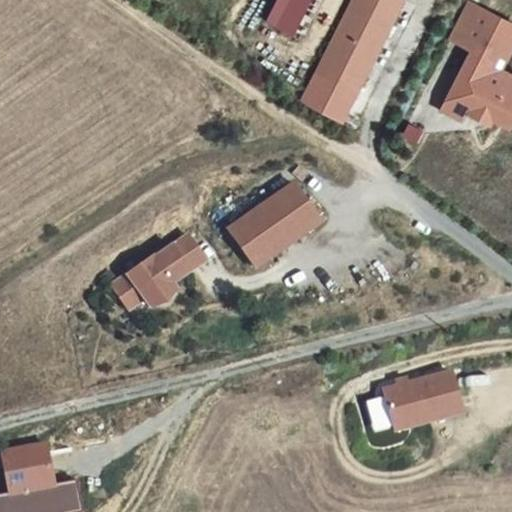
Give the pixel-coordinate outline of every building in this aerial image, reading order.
[(300,0),(271,0),(265,12),(288,24),(300,0)] [(351,82),(392,0),(342,0),(311,62),(351,82)] [(511,100),(511,64),(500,58),(511,33),(511,25),(461,1),(445,32),(465,42),(484,51),(465,90),(485,99),(486,107),(505,116),(511,100)] [(465,90),(484,51),(465,42),(451,71),(457,73),(448,90),(461,97),(467,99),(464,105),(483,114),(486,107),(485,99),(465,90)] [(456,107),(461,97),(448,90),(457,73),(451,71),(438,98),(456,107)] [(249,260),(316,214),(288,175),(222,221),(249,260)] [(199,253),(181,227),(166,238),(184,263),(199,253)] [(184,263),(166,238),(147,252),(145,250),(106,277),(130,310),(145,299),(152,308),(165,299),(169,283),(165,277),(184,263)] [(460,406),(449,365),(380,384),(392,425),(460,406)] [(1,451),(9,494),(0,495),(0,511),(70,511),(82,510),(77,482),(55,486),(47,442),(1,451)]
